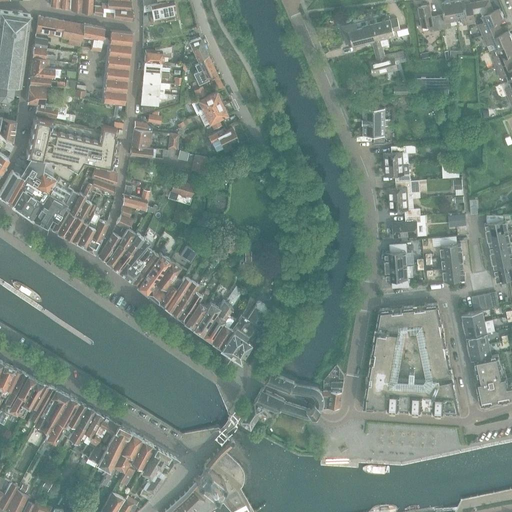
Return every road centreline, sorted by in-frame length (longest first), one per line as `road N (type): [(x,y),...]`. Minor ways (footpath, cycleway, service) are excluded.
road 1 (residential): [(243,371),(292,268),(300,214),(194,0)]
road 2 (residential): [(365,300),(368,202),(289,0)]
road 3 (residential): [(243,371),(0,207)]
road 4 (residential): [(0,346),(193,463)]
road 5 (residential): [(475,419),(345,415)]
road 6 (residential): [(451,295),(475,419)]
